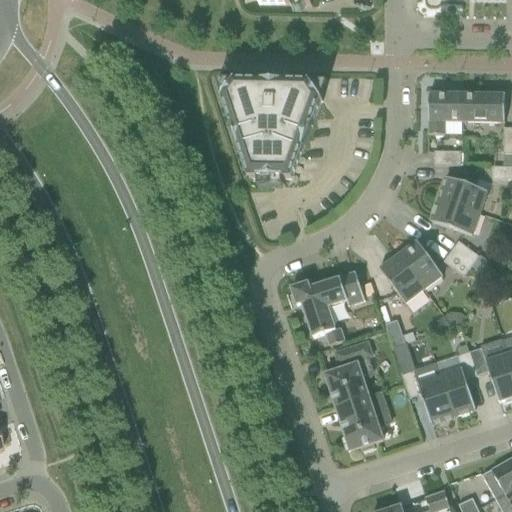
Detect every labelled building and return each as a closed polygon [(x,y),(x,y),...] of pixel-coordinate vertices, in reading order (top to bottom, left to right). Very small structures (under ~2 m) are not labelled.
[(257,181),(284,182),(284,181),(292,181),(303,151),(303,152),(312,128),(311,128),(320,104),(321,105),(322,104),(309,85),(308,86),(308,87),(285,86),(261,85),(259,85),(259,86),(236,85),(235,84),(221,102),(222,103),(223,102),(231,127),(238,150),(239,150),(249,181),(257,181)] [(462,125),(463,97),(460,97),(460,94),(450,94),(450,97),(429,96),(428,138),(444,138),(444,125),(462,125)] [(490,97),(463,97),(462,125),(504,126),(505,97),(500,97),(500,94),(490,94),(490,97)] [(511,156),(511,130),(503,131),(503,157),(505,157),(511,156)] [(460,154),(454,154),(434,154),(434,168),(460,168),(460,154)] [(511,169),(505,169),(492,169),(492,182),(511,182),(511,169)] [(446,181),(438,203),(479,217),(487,195),(446,181)] [(472,239),(479,217),(438,203),(436,209),(434,209),(431,218),(433,218),(431,225),(472,239)] [(417,244),(398,258),(424,293),(442,279),(417,244)] [(458,244),(451,254),(471,269),(479,259),(458,244)] [(471,269),(451,254),(443,264),(464,279),(471,269)] [(424,293),(398,258),(394,261),(393,260),(383,267),(384,268),(379,272),(405,307),(424,293)] [(340,331),(335,332),(328,310),(346,304),(348,309),(365,303),(355,276),(310,291),(308,286),(291,291),(296,308),(301,306),(313,341),(325,337),(329,349),(344,344),(340,331)] [(405,347),(397,323),(385,327),(393,351),(405,347)] [(325,377),(326,381),(323,382),(326,393),(329,392),(336,410),(368,400),(362,381),(370,379),(372,375),(367,360),(372,358),(367,345),(334,356),(340,372),(325,377)] [(511,371),(507,357),(485,364),(481,351),(469,355),(477,379),(489,375),(498,405),(504,403),(505,406),(511,403),(511,371)] [(465,383),(477,379),(469,355),(457,359),(461,372),(441,379),(440,377),(439,377),(439,379),(453,420),(460,418),(461,420),(469,417),(469,415),(475,413),(465,383)] [(439,379),(439,377),(435,366),(401,377),(409,402),(421,398),(431,427),(453,420),(439,379)] [(381,395),(368,400),(336,410),(350,454),(361,450),(362,453),(373,450),(372,447),(383,443),(378,429),(391,425),(381,395)] [(511,461),(482,478),(495,502),(511,492),(511,461)] [(452,485),(457,504),(474,499),(468,481),(452,485)] [(511,511),(511,492),(495,502),(500,511),(511,511)] [(428,511),(442,511),(449,510),(444,495),(425,501),(428,511)] [(459,508),(460,511),(477,511),(472,501),(459,508)]
